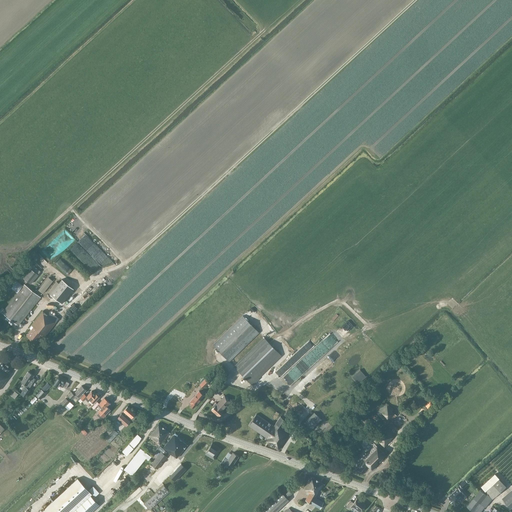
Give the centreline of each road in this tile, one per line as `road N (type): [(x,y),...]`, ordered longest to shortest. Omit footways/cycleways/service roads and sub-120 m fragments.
road 1 (track): [(414,0),(129,260),(95,273),(64,307),(43,304),(11,350)]
road 2 (tertiary): [(393,497),(0,346)]
